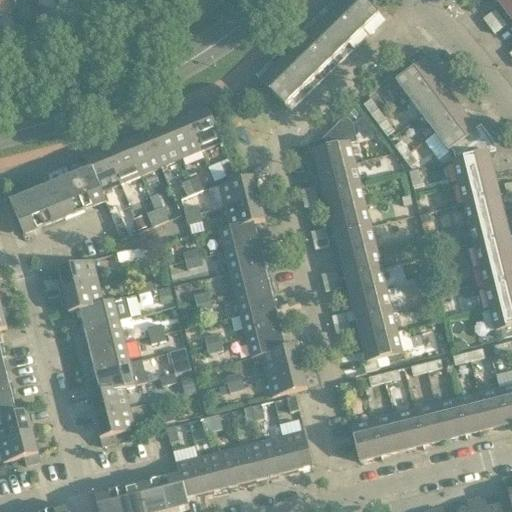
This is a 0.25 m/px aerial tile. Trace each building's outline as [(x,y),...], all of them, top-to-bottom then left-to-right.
[(362,0),(334,0),(333,2),(363,33),(379,18),(362,0)] [(511,0),(496,0),(507,14),(511,10),(511,0)] [(363,33),(333,2),(317,17),(321,21),(348,48),(363,33)] [(483,21),(489,28),(500,20),(495,12),(483,21)] [(348,48),(321,21),(317,17),(302,32),(308,38),(332,64),(348,48)] [(500,20),(489,28),(494,36),(506,27),(500,20)] [(308,38),(302,32),(286,47),(290,51),(317,79),(332,64),(308,38)] [(286,47),(271,62),(277,68),(301,94),(317,79),(290,51),(286,47)] [(395,83),(409,101),(437,80),(424,62),(427,59),(421,51),(408,61),(414,69),(395,83)] [(277,68),(271,62),(255,78),(285,109),(301,94),(277,68)] [(450,97),(437,80),(409,101),(422,118),(450,97)] [(463,115),(450,97),(422,118),(435,136),(463,115)] [(371,102),(364,107),(375,123),(382,118),(371,102)] [(192,114),(186,117),(201,153),(222,145),(208,111),(194,117),(192,114)] [(475,131),(463,115),(435,136),(448,154),(451,152),(451,151),(476,132),(475,131)] [(181,122),(167,128),(181,161),(201,153),(186,117),(179,119),(181,122)] [(394,133),(382,118),(375,123),(387,139),(394,133)] [(315,155),(320,175),(354,167),(349,147),(357,145),(353,126),(345,119),(320,143),(307,146),(310,156),(315,155)] [(476,132),(451,151),(451,152),(454,155),(456,163),(488,155),(488,156),(495,154),(493,143),(481,127),(475,131),(476,132)] [(153,130),(146,133),(161,170),(181,161),(167,128),(154,133),(153,130)] [(141,139),(127,145),(141,178),(161,170),(146,133),(139,136),(141,139)] [(402,144),(395,149),(402,159),(409,154),(402,144)] [(112,147),(105,150),(121,186),(141,178),(127,145),(113,150),(112,147)] [(86,162),(90,172),(91,172),(97,187),(96,187),(100,195),(102,194),(121,186),(105,150),(99,152),(100,156),(86,162)] [(409,154),(402,159),(410,170),(417,165),(409,154)] [(456,163),(453,163),(459,185),(493,177),(488,156),(488,155),(456,163)] [(236,178),(230,164),(222,168),(228,182),(236,178)] [(354,167),(320,175),(325,196),(359,188),(354,167)] [(76,174),(70,177),(85,213),(106,205),(102,194),(100,195),(96,187),(97,187),(91,172),(90,172),(78,177),(76,174)] [(418,172),(409,175),(413,189),(421,187),(418,172)] [(65,182),(51,188),(65,221),(85,213),(70,177),(63,179),(65,182)] [(493,177),(459,185),(464,206),(498,198),(493,177)] [(198,179),(190,183),(195,196),(203,193),(198,179)] [(219,188),(224,210),(263,200),(261,193),(258,194),(254,179),(219,188)] [(187,200),(195,196),(190,183),(182,186),(187,200)] [(65,221),(51,188),(38,193),(37,190),(30,193),(45,230),(65,221)] [(359,188),(325,196),(330,217),(365,209),(359,188)] [(315,189),(300,193),(303,202),(317,198),(315,189)] [(45,230),(30,193),(23,196),(25,199),(10,205),(24,238),(45,230)] [(317,198),(303,202),(305,210),(319,207),(317,198)] [(498,198),(464,206),(469,227),(503,219),(498,198)] [(263,200),(224,210),(229,230),(230,231),(254,225),(254,226),(265,223),(261,208),(265,207),(263,200)] [(198,207),(184,211),(186,220),(200,216),(198,207)] [(365,209),(330,217),(336,239),(370,230),(365,209)] [(163,210),(155,213),(161,227),(169,223),(163,210)] [(153,230),(161,227),(155,213),(147,216),(153,230)] [(200,216),(186,220),(188,228),(202,224),(200,216)] [(143,218),(135,221),(139,232),(147,229),(143,218)] [(503,219),(469,227),(475,248),(509,240),(503,219)] [(230,231),(229,230),(218,232),(224,254),(263,245),(261,238),(258,239),(254,226),(254,225),(230,231)] [(129,239),(124,226),(115,229),(121,243),(129,239)] [(370,230),(336,239),(341,259),(375,251),(370,230)] [(325,231),(311,235),(313,244),(327,240),(325,231)] [(327,240),(313,244),(315,252),(330,249),(327,240)] [(511,252),(509,240),(475,248),(480,269),(511,260),(511,252)] [(263,245),(224,254),(229,276),(265,267),(261,253),(264,252),(263,245)] [(375,251),(341,259),(346,280),(380,272),(375,251)] [(198,252),(183,256),(185,264),(200,261),(198,252)] [(132,253),(117,256),(119,265),(134,261),(132,253)] [(511,260),(480,269),(485,290),(511,283),(511,260)] [(200,261),(185,264),(188,273),(202,269),(200,261)] [(58,287),(60,294),(98,285),(93,263),(58,271),(62,287),(58,287)] [(265,267),(229,276),(235,297),(273,287),(271,281),(268,281),(265,267)] [(380,272),(346,280),(351,301),(386,293),(380,272)] [(336,274),(321,277),(324,286),(338,282),(336,274)] [(338,282),(324,286),(326,295),(340,291),(338,282)] [(511,283),(485,290),(490,311),(511,305),(511,283)] [(98,285),(60,294),(62,301),(65,300),(69,315),(80,313),(79,312),(104,306),(103,304),(98,285)] [(151,285),(137,288),(139,297),(153,293),(151,285)] [(273,287),(235,297),(240,318),(275,309),(272,295),(275,294),(273,287)] [(386,293),(351,301),(357,322),(391,314),(386,293)] [(208,295),(194,298),(196,307),(210,303),(208,295)] [(114,302),(103,304),(104,306),(79,312),(80,313),(84,330),(81,331),(81,333),(120,324),(131,321),(126,300),(114,303),(114,302)] [(210,303),(196,307),(198,315),(212,312),(210,303)] [(511,305),(490,311),(496,333),(511,328),(511,305)] [(280,328),(275,309),(240,318),(245,339),(284,329),(283,327),(280,328)] [(391,314),(357,322),(362,343),(396,335),(391,314)] [(346,316),(332,319),(334,328),(349,324),(346,316)] [(125,345),(120,324),(81,333),(82,336),(85,335),(90,354),(125,345)] [(349,324),(334,328),(336,337),(351,333),(349,324)] [(162,327),(147,330),(149,339),(164,335),(162,327)] [(286,351),(285,350),(282,337),(281,333),(284,332),(284,329),(245,339),(251,361),(262,358),(261,357),(286,351)] [(164,335),(149,339),(151,347),(166,343),(164,335)] [(396,335),(362,343),(367,365),(364,366),(366,375),(380,371),(378,363),(402,357),(396,335)] [(219,337),(204,340),(206,349),(221,345),(219,337)] [(130,366),(125,345),(90,354),(94,372),(91,373),(92,375),(130,366)] [(221,345),(206,349),(209,357),(223,354),(221,345)] [(497,357),(511,353),(509,345),(495,348),(497,357)] [(305,369),(304,366),(301,367),(296,347),(285,350),(286,351),(261,357),(262,358),(267,378),(305,369)] [(185,352),(169,356),(171,366),(188,362),(185,352)] [(482,352),(467,355),(469,364),(484,360),(482,352)] [(455,368),(469,364),(467,355),(453,359),(455,368)] [(440,362),(425,366),(427,375),(442,371),(440,362)] [(147,385),(142,363),(130,366),(92,375),(92,378),(96,377),(100,394),(100,395),(125,389),(125,391),(147,385)] [(427,375),(425,366),(411,370),(413,378),(427,375)] [(307,392),(303,376),(302,372),(306,371),(305,369),(267,378),(272,400),(307,392)] [(398,373),(383,377),(385,385),(400,382),(398,373)] [(11,393),(10,389),(6,375),(0,376),(0,398),(15,395),(14,392),(11,393)] [(240,376),(226,379),(228,388),(242,384),(240,376)] [(174,377),(160,380),(162,389),(176,385),(174,377)] [(371,389),(385,385),(383,377),(368,380),(371,389)] [(242,384),(228,388),(230,396),(244,393),(242,384)] [(352,400),(349,385),(340,388),(344,402),(352,400)] [(130,410),(125,391),(125,389),(100,395),(100,394),(89,397),(94,417),(91,417),(91,420),(130,410)] [(511,389),(499,393),(508,427),(511,425),(511,389)] [(499,393),(478,398),(487,432),(508,427),(499,393)] [(0,420),(17,416),(16,415),(13,403),(12,398),(15,397),(15,395),(0,398),(0,420)] [(478,398),(457,403),(466,438),(487,432),(478,398)] [(290,415),(299,413),(295,399),(287,401),(290,415)] [(457,403),(436,409),(445,443),(466,438),(457,403)] [(261,407),(252,409),(256,424),(264,422),(261,407)] [(248,426),(256,424),(252,409),(244,411),(248,426)] [(436,409),(415,414),(423,448),(445,443),(436,409)] [(117,446),(114,438),(135,432),(130,410),(91,420),(92,423),(95,422),(102,449),(117,446)] [(32,432),(31,428),(27,413),(16,415),(17,416),(0,420),(0,442),(36,434),(35,431),(32,432)] [(172,414),(158,418),(160,426),(174,423),(172,414)] [(415,414),(394,419),(402,454),(423,448),(415,414)] [(219,418),(210,420),(214,434),(222,432),(219,418)] [(394,419),(373,425),(381,459),(402,454),(394,419)] [(205,436),(214,434),(210,420),(202,422),(205,436)] [(360,464),(381,459),(373,425),(351,430),(360,464)] [(179,443),(175,429),(167,431),(170,445),(179,443)] [(40,465),(34,441),(33,437),(37,436),(36,434),(0,442),(0,452),(3,465),(24,460),(26,468),(40,465)] [(313,469),(304,434),(282,439),(292,478),(294,477),(293,474),(313,469)] [(292,478),(282,439),(261,445),(270,480),(288,475),(289,478),(292,478)] [(270,480),(261,445),(240,450),(250,488),(252,488),(251,484),(270,480)] [(250,488),(240,450),(219,455),(228,490),(246,486),(247,489),(250,488)] [(228,490),(219,455),(198,461),(207,499),(210,498),(209,495),(228,490)] [(207,499),(198,461),(176,466),(178,477),(181,488),(183,496),(184,496),(186,501),(187,501),(204,496),(205,500),(207,499)] [(183,496),(181,488),(178,477),(159,482),(163,501),(166,511),(187,511),(189,511),(187,501),(186,501),(184,496),(183,496)] [(166,511),(163,501),(159,482),(138,487),(138,490),(142,506),(143,511),(166,511)] [(143,511),(142,506),(138,490),(138,487),(117,492),(121,511),(143,511)] [(121,511),(117,492),(94,498),(98,511),(121,511)] [(484,500),(475,502),(477,511),(501,511),(500,508),(487,511),(484,500)] [(468,511),(477,511),(475,502),(467,504),(468,511)]
